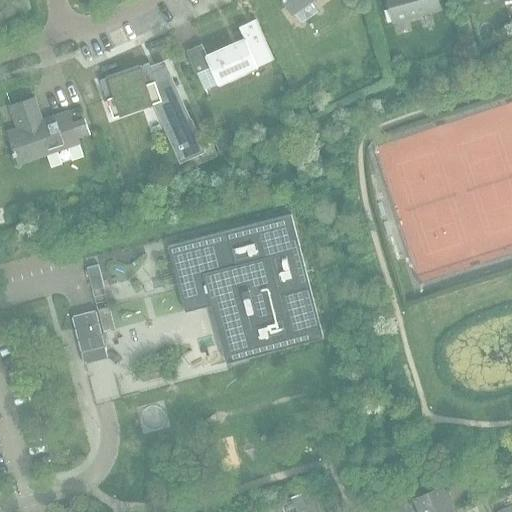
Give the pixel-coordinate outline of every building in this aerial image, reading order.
[(283,0),(292,12),(309,0),(283,0)] [(438,0),(388,0),(394,21),(441,8),(438,0)] [(240,25),(245,37),(207,54),(202,43),(188,49),(198,71),(210,65),(219,83),(274,58),(256,18),(240,25)] [(148,62),(99,79),(111,112),(153,97),(159,110),(181,158),(204,147),(191,117),(187,119),(163,65),(151,71),(148,62)] [(41,120),(33,97),(10,105),(14,117),(17,128),(8,131),(11,138),(9,139),(13,150),(15,156),(16,155),(19,163),(46,153),(45,148),(90,132),(85,117),(72,121),(68,111),(41,120)] [(291,214),(167,246),(185,311),(211,304),(226,362),(323,337),(291,214)] [(97,264),(86,267),(92,290),(103,287),(97,264)] [(108,306),(97,309),(103,332),(114,329),(108,306)] [(95,309),(71,315),(75,328),(83,363),(84,363),(107,357),(95,309)] [(413,497),(420,511),(443,511),(454,507),(443,483),(413,497)] [(292,498),(297,509),(316,501),(310,490),(292,498)] [(319,511),(320,511),(316,501),(297,509),(298,511),(319,511)] [(285,511),(282,503),(270,508),(272,511),(285,511)]
